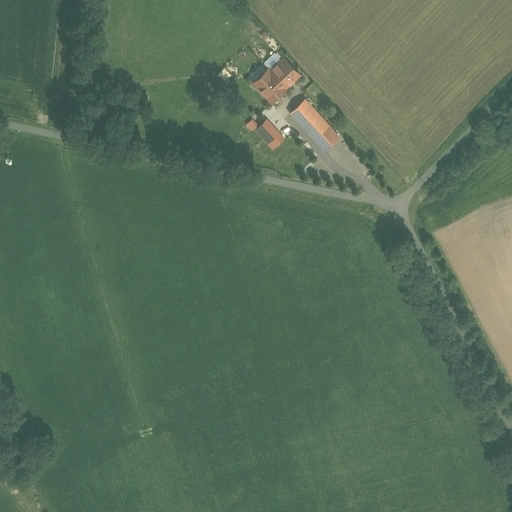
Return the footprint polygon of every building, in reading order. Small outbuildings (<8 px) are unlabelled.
[(213,2),(206,9),(211,15),(219,8),(213,2)] [(269,70),(255,84),(270,100),(285,87),(298,74),(283,58),(269,70)] [(330,117),(310,94),(291,111),(325,148),(337,137),(324,122),(330,117)] [(253,130),(259,125),(254,118),(247,123),(253,130)] [(298,143),(280,122),(268,133),(287,154),(298,143)]
